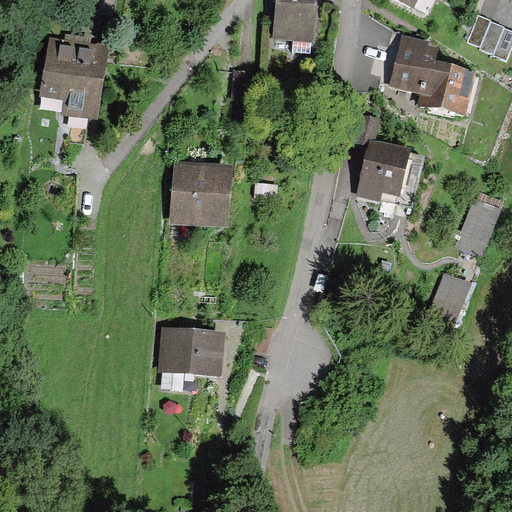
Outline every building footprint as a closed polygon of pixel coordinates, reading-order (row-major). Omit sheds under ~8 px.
[(79,0),(77,11),(102,14),(103,0),(79,0)] [(312,47),(314,47),(318,0),(277,0),(273,43),(293,45),(293,54),(311,56),(312,47)] [(421,0),(390,0),(414,13),(415,11),(421,0)] [(421,0),(415,11),(428,18),(436,0),(421,0)] [(507,64),(511,51),(511,33),(505,30),(505,29),(492,24),(492,22),(479,17),(468,43),(481,49),(480,51),(495,57),(494,58),(507,64)] [(88,123),(99,125),(112,50),(50,40),(40,101),(65,105),(63,118),(73,119),(69,144),(84,147),(88,123)] [(418,110),(467,122),(477,78),(437,68),(440,54),(429,51),(430,47),(402,40),(390,92),(421,100),(418,110)] [(234,73),(232,101),(252,103),(254,75),(234,73)] [(370,144),(376,146),(382,122),(360,116),(352,145),(369,150),(370,144)] [(411,158),(412,155),(376,146),(370,144),(369,150),(356,199),(381,205),(382,202),(398,206),(411,158)] [(424,161),(411,158),(398,206),(412,210),(424,161)] [(175,165),(170,228),(230,233),(235,170),(175,165)] [(256,185),(255,200),(278,201),(279,186),(256,185)] [(503,212),(474,200),(454,250),(482,261),(503,212)] [(60,299),(60,268),(33,268),(34,300),(60,299)] [(476,287),(445,275),(425,324),(456,337),(476,287)] [(267,357),(274,330),(258,327),(252,353),(267,357)] [(223,382),(227,336),(163,330),(158,375),(163,376),(161,393),(184,395),(186,378),(223,382)] [(222,511),(225,497),(205,493),(202,511),(222,511)]
